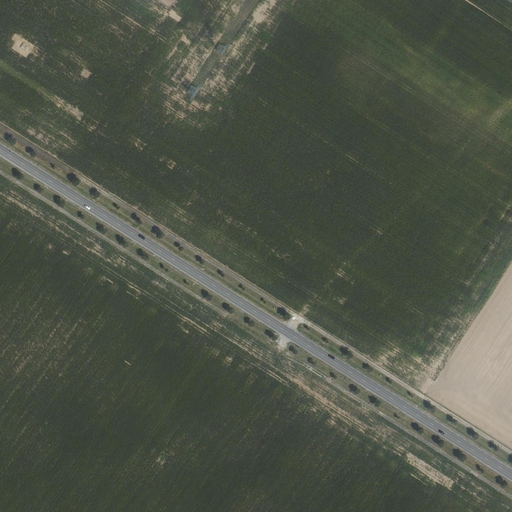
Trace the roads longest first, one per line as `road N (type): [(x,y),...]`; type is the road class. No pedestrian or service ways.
road 1 (track): [(0,170),(511,497)]
road 2 (secondary): [(0,149),(511,476)]
road 3 (track): [(0,127),(511,453)]
